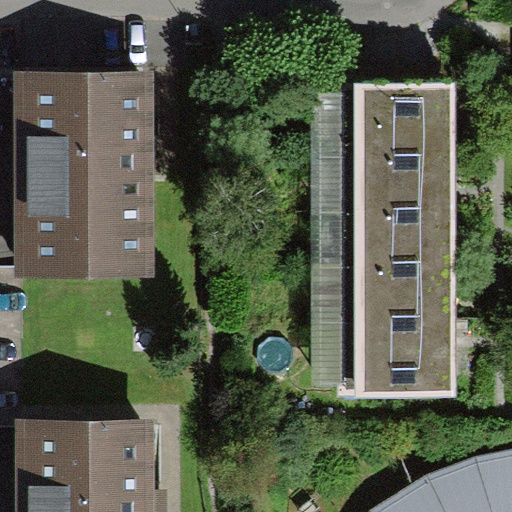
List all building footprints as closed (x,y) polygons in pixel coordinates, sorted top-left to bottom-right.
[(17,70),(18,273),(153,273),(153,158),(153,69),(17,70)] [(309,87),(309,153),(452,151),(452,86),(309,87)] [(309,153),(310,217),(453,216),(452,151),(309,153)] [(310,217),(310,281),(454,280),(453,216),(310,217)] [(310,281),(311,335),(454,334),(454,280),(310,281)] [(455,390),(454,334),(311,335),(311,391),(455,390)] [(21,421),(21,511),(147,511),(147,507),(147,420),(21,421)] [(372,511),(511,511),(511,448),(478,456),(430,476),(372,511)]
